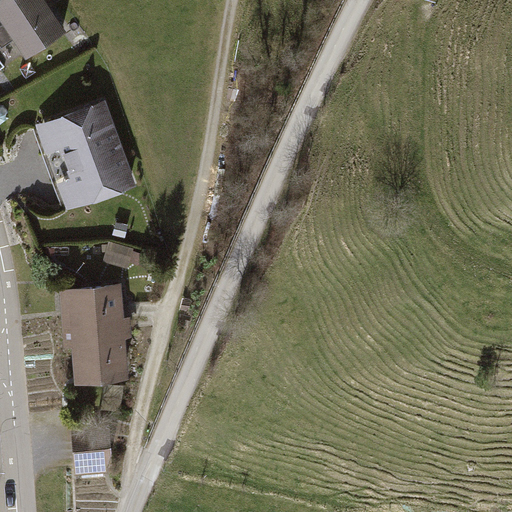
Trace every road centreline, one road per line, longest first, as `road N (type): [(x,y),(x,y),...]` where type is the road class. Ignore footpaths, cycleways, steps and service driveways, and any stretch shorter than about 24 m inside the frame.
road 1 (unclassified): [(364,0),(234,274),(135,511)]
road 2 (track): [(127,511),(236,0)]
road 3 (residential): [(23,511),(15,415),(0,369)]
